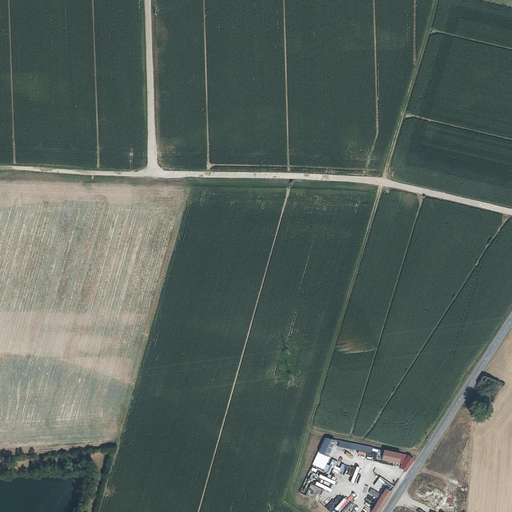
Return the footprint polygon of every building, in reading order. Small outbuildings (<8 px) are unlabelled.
[(333,440),(325,437),(318,452),(327,455),(333,440)] [(371,452),(372,447),(339,441),(338,446),(371,452)] [(413,459),(415,456),(384,449),(382,459),(386,460),(386,458),(397,460),(404,462),(409,456),(413,459)] [(329,456),(327,455),(318,452),(313,464),(324,469),(329,456)] [(404,471),(413,459),(409,456),(404,462),(400,468),(404,471)] [(332,459),(329,465),(326,464),(323,470),(328,472),(331,467),(335,469),(338,462),(332,459)] [(345,474),(348,466),(341,463),(338,472),(345,474)] [(354,483),(360,467),(356,466),(350,482),(354,483)] [(320,474),(318,477),(334,484),(335,481),(320,474)] [(318,501),(324,490),(311,483),(305,495),(318,501)] [(372,511),(377,511),(390,491),(385,489),(372,511)] [(340,502),(337,500),(332,506),(340,511),(348,501),(343,497),(340,502)]
